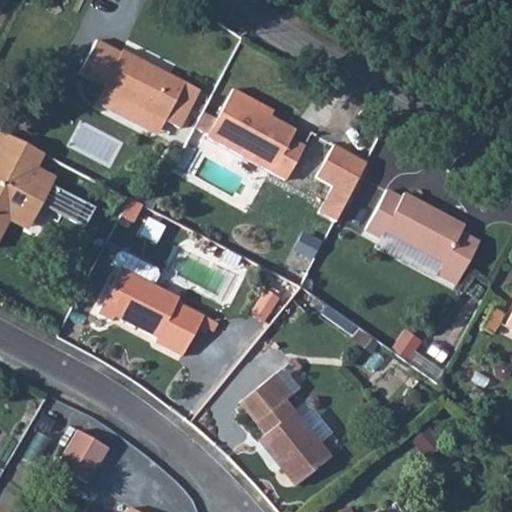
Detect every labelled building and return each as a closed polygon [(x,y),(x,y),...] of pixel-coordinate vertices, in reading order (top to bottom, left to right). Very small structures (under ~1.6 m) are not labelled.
[(95,41),(78,74),(103,87),(102,89),(164,121),(179,129),(198,91),(121,51),(120,53),(95,41)] [(102,89),(95,102),(157,134),(164,121),(102,89)] [(269,173),(284,181),(303,147),(289,139),(294,131),(269,117),(261,113),(264,108),(232,90),(215,119),(202,112),(193,128),(206,135),(205,137),(239,156),(242,151),(272,167),(269,173)] [(272,112),(264,108),(261,113),(269,117),(272,112)] [(0,236),(9,218),(25,227),(37,203),(80,225),(90,206),(47,184),(31,176),(34,170),(26,166),(34,150),(0,132),(0,236)] [(365,163),(332,145),(315,177),(331,187),(317,213),(334,222),(365,163)] [(26,166),(34,170),(43,154),(34,150),(26,166)] [(272,167),(242,151),(239,156),(269,173),(272,167)] [(31,176),(47,184),(50,179),(34,170),(31,176)] [(383,231),(441,263),(436,274),(455,284),(477,243),(459,233),(460,232),(429,216),(432,210),(402,194),(400,198),(385,190),(364,230),(379,238),(383,231)] [(93,208),(90,206),(80,225),(84,227),(93,208)] [(432,210),(429,216),(460,232),(462,227),(432,210)] [(383,231),(379,238),(374,247),(433,279),(436,274),(441,263),(383,231)] [(318,242),(305,236),(297,252),(309,258),(318,242)] [(111,265),(120,269),(97,313),(111,321),(114,316),(156,338),(154,343),(180,357),(195,329),(204,334),(207,329),(211,321),(175,303),(178,298),(152,285),(158,276),(156,270),(122,252),(117,254),(111,265)] [(276,299),(265,291),(250,313),(262,320),(276,299)] [(490,309),(499,313),(503,305),(489,298),(485,306),(490,309)] [(355,326),(327,307),(322,313),(350,333),(355,326)] [(499,313),(490,309),(480,328),(491,334),(501,314),(499,313)] [(217,324),(211,321),(207,329),(212,332),(217,324)] [(359,345),(365,336),(358,331),(352,340),(359,345)] [(417,345),(403,335),(392,351),(406,361),(417,345)] [(375,344),(365,336),(359,345),(369,352),(375,344)] [(288,363),(271,376),(288,397),(297,390),(286,376),(293,370),(295,372),(300,368),(293,360),(288,364),(288,363)] [(508,366),(500,363),(493,369),(494,378),(503,381),(510,375),(508,366)] [(281,469),(294,486),(328,458),(283,402),(288,397),(271,376),(238,403),(264,434),(260,437),(284,467),(281,469)] [(484,393),(473,386),(468,395),(479,401),(484,393)] [(53,422),(41,415),(35,425),(47,432),(53,422)] [(440,444),(427,429),(412,441),(424,456),(440,444)] [(56,466),(86,484),(106,449),(76,431),(56,466)] [(284,467),(260,437),(257,440),(281,469),(284,467)]
